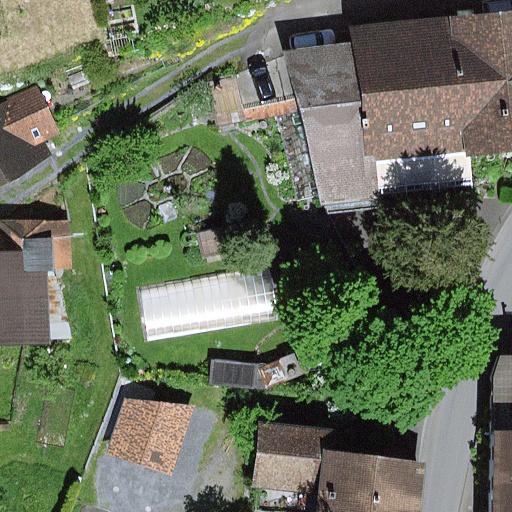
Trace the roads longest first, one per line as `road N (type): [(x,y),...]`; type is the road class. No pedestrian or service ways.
road 1 (residential): [(0,203),(170,84),(291,20)]
road 2 (tertiary): [(511,264),(455,398),(439,511)]
